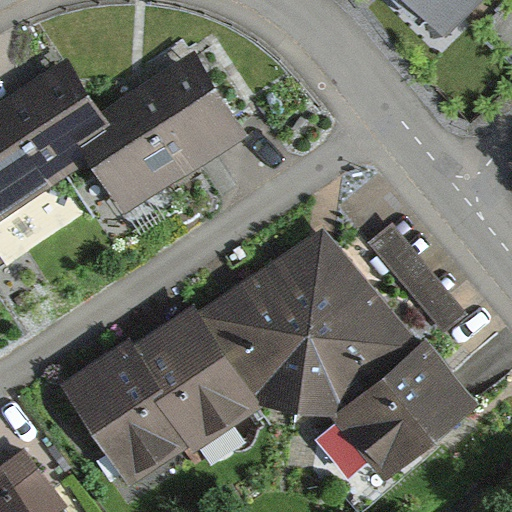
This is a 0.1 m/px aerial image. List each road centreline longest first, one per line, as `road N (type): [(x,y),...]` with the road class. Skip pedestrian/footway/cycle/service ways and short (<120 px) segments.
road 1 (residential): [(379,124),(0,384)]
road 2 (residential): [(379,124),(288,16),(258,0)]
